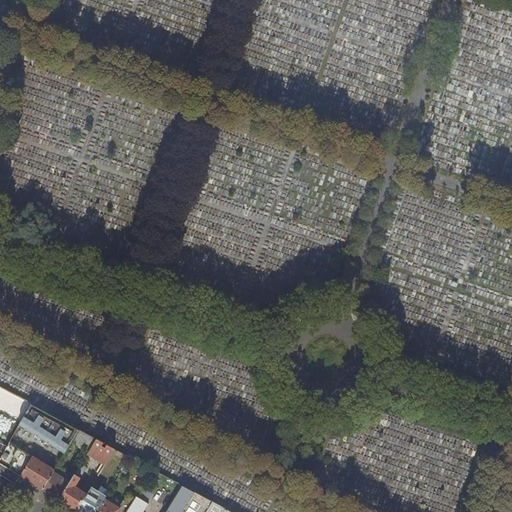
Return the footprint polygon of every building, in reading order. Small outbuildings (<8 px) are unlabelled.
[(333,357),(324,353),(321,362),(330,365),(333,357)] [(18,397),(0,429),(0,458),(0,459),(31,404),(18,397)] [(54,470),(79,429),(31,404),(0,459),(0,462),(21,475),(42,489),(54,471),(54,470)] [(73,441),(90,452),(98,439),(80,429),(73,441)] [(89,453),(106,462),(115,448),(98,439),(90,452),(89,453)] [(0,476),(14,486),(21,475),(0,462),(0,476)] [(54,471),(70,482),(75,475),(58,464),(54,470),(54,471)] [(70,482),(54,471),(42,489),(59,499),(70,482)] [(81,477),(75,474),(75,475),(70,482),(59,499),(76,510),(87,493),(76,486),(81,477)] [(97,511),(106,498),(90,488),(87,493),(76,510),(79,511),(97,511)] [(138,494),(148,499),(151,493),(140,488),(138,494)] [(234,511),(196,491),(190,500),(182,511),(234,511)] [(169,511),(182,511),(190,500),(180,494),(169,511)] [(143,511),(149,504),(137,496),(126,511),(143,511)] [(117,511),(121,508),(106,498),(97,511),(117,511)]
